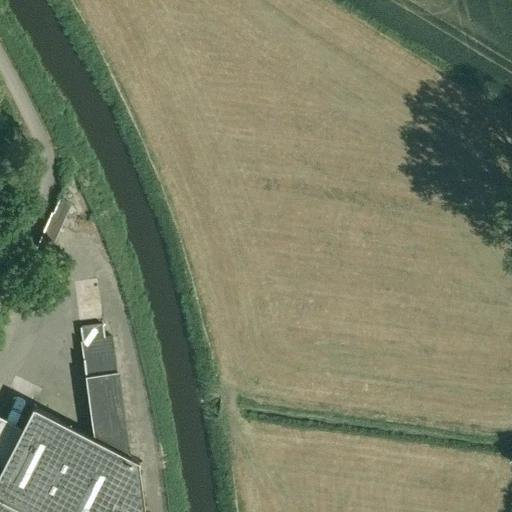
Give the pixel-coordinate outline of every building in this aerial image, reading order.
[(73,204),(61,198),(54,214),(66,219),(73,204)] [(52,213),(35,252),(49,258),(66,219),(54,214),(52,213)] [(103,326),(81,329),(83,342),(82,342),(86,376),(118,372),(113,338),(105,339),(103,326)] [(118,372),(86,376),(95,438),(129,456),(118,372)] [(22,429),(0,418),(0,511),(146,511),(139,461),(129,456),(95,438),(33,407),(22,429)]
